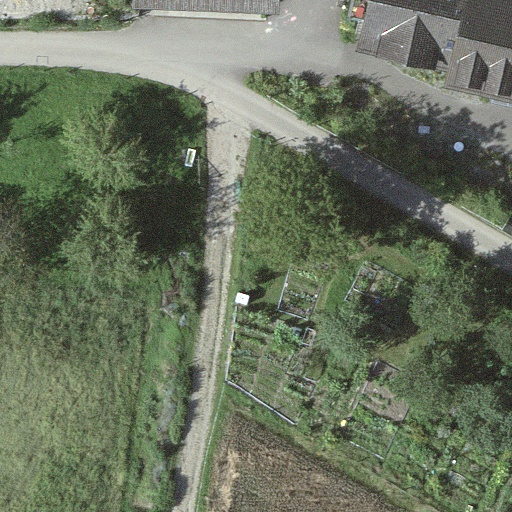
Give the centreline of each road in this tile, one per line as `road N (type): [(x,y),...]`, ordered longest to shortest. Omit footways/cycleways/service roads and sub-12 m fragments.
road 1 (track): [(239,94),(183,511)]
road 2 (unclassified): [(511,256),(239,94)]
road 3 (unclassified): [(0,47),(95,55),(239,94)]
